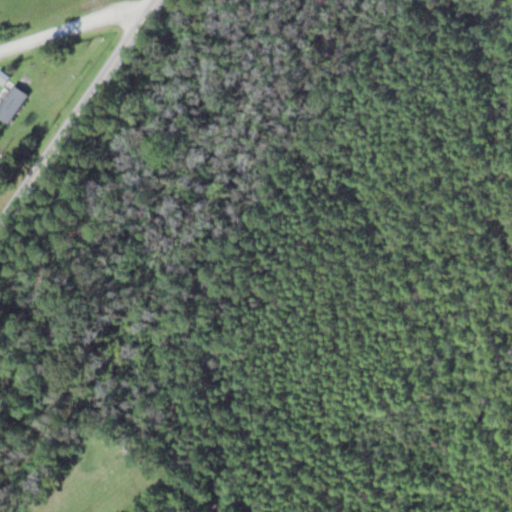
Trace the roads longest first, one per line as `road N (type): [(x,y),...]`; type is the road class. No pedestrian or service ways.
road 1 (residential): [(0,225),(160,0)]
road 2 (residential): [(153,0),(0,50)]
